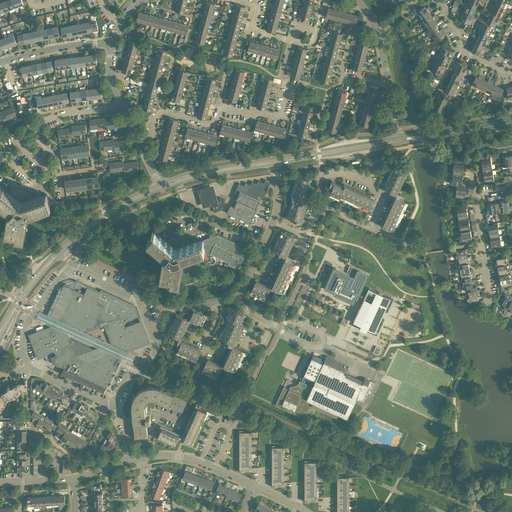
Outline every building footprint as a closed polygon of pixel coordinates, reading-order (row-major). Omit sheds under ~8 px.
[(9,10),(14,8),(10,0),(7,0),(6,1),(9,10)] [(4,11),(9,10),(6,1),(1,3),(4,11)] [(464,2),(463,5),(474,10),(477,5),(468,1),(467,3),(464,2)] [(491,4),(490,7),(501,12),(503,7),(495,3),(494,6),(491,4)] [(472,15),(474,10),(463,5),(462,7),(465,9),(464,11),(472,15)] [(417,11),(420,16),(430,8),(429,6),(426,8),(424,6),(417,11)] [(491,11),(490,13),(499,17),(501,12),(490,7),(488,9),(491,11)] [(432,11),(430,8),(420,16),(423,20),(431,14),(429,12),(432,11)] [(464,11),(462,15),(473,21),(474,18),(471,17),(472,15),(464,11)] [(498,19),(499,17),(490,13),(488,17),(500,23),(501,20),(498,19)] [(423,20),(426,24),(436,17),(435,14),(432,16),(431,14),(423,20)] [(472,23),(473,21),(462,15),(459,20),(468,24),(469,22),(472,23)] [(438,19),(436,17),(426,24),(429,28),(435,24),(437,23),(435,21),(438,19)] [(498,25),(500,23),(488,17),(486,22),(494,26),(495,24),(498,25)] [(478,23),(477,25),(488,31),(491,26),(482,22),(481,24),(478,23)] [(426,33),(427,36),(438,28),(435,24),(429,28),(427,29),(429,31),(426,33)] [(486,35),(488,31),(477,25),(476,28),(479,29),(478,32),(480,33),(480,32),(486,35)] [(439,30),(438,28),(427,36),(429,38),(432,36),(433,38),(443,30),(442,28),(439,30)] [(443,30),(433,38),(435,40),(432,42),(434,44),(444,36),(442,34),(445,33),(443,30)] [(8,34),(8,36),(12,45),(17,43),(13,34),(13,35),(12,32),(8,34)] [(488,36),(486,35),(480,32),(480,33),(478,37),(489,42),(490,40),(487,38),(488,36)] [(12,45),(8,36),(4,38),(7,47),(12,45)] [(478,37),(475,42),(484,46),(485,43),(488,45),(489,42),(478,37)] [(483,48),(484,46),(475,42),(473,46),(485,52),(486,49),(483,48)] [(484,54),(485,52),(473,46),(471,51),(479,55),(481,53),(484,54)] [(442,47),(439,52),(448,56),(449,54),(452,55),(453,52),(442,47)] [(446,60),(448,56),(439,52),(438,54),(435,53),(434,55),(446,60)] [(443,65),(446,60),(434,55),(433,58),(436,59),(435,61),(443,65)] [(443,65),(435,61),(433,66),(444,71),(445,69),(442,67),(443,65)] [(453,66),(464,72),(466,67),(458,63),(457,65),(454,64),(453,66)] [(443,74),(444,71),(433,66),(431,70),(439,74),(440,72),(443,74)] [(462,76),(464,72),(453,66),(451,69),(454,70),(453,72),(462,76)] [(451,77),(462,82),(463,82),(464,80),(461,78),(462,76),(453,72),(451,77)] [(471,84),(476,87),(482,75),(479,74),(478,77),(475,76),(471,84)] [(484,76),(482,75),(476,87),(481,89),(485,80),(483,79),(484,76)] [(463,82),(462,82),(451,77),(449,81),(457,85),(458,83),(461,85),(463,82)] [(485,80),(481,89),(485,91),(491,80),(488,78),(487,81),(485,80)] [(485,91),(490,93),(494,85),(492,84),(493,81),(491,80),(485,91)] [(457,85),(449,81),(447,86),(458,91),(459,89),(456,88),(457,85)] [(493,98),(499,87),(494,85),(490,93),(492,94),(491,97),(493,98)] [(458,91),(447,86),(444,91),(453,95),(454,93),(457,94),(458,91)] [(503,89),(499,87),(493,98),(496,100),(497,97),(500,98),(503,89)] [(437,92),(435,94),(447,99),(449,95),(441,91),(440,93),(437,92)] [(445,104),(447,99),(435,94),(434,97),(437,98),(436,100),(445,104)] [(445,104),(436,100),(435,102),(432,101),(431,103),(443,109),(445,104)] [(431,103),(430,106),(433,107),(432,109),(440,113),(443,109),(431,103)] [(5,109),(9,118),(16,115),(12,107),(5,109)] [(0,114),(2,119),(3,121),(9,118),(5,109),(0,111),(0,114)] [(103,118),(96,119),(97,128),(104,127),(103,120),(104,120),(103,118)] [(117,118),(110,119),(111,128),(118,127),(117,118)] [(90,129),(97,128),(96,119),(89,120),(90,129)] [(104,129),(111,128),(110,119),(104,120),(103,120),(104,127),(104,129)] [(85,124),(78,125),(80,134),(87,133),(85,124)] [(73,135),(80,134),(78,125),(71,126),(71,128),(72,128),(73,135)] [(65,129),(66,138),(73,137),(73,135),(72,128),(71,128),(65,129)] [(58,130),(59,139),(66,138),(65,129),(58,130)] [(107,149),(114,149),(114,148),(113,141),(113,139),(106,140),(107,149)] [(120,140),(121,149),(128,149),(127,139),(120,140)] [(107,149),(106,140),(104,141),(99,141),(100,150),(107,149)] [(114,148),(114,149),(114,150),(121,149),(120,140),(113,141),(114,148)] [(481,165),(491,164),(490,157),(486,158),(486,160),(481,161),(481,165)] [(117,171),(124,170),(123,163),(123,161),(116,162),(117,171)] [(137,161),(130,162),(131,171),(138,170),(137,161)] [(117,171),(116,162),(109,163),(110,172),(117,171)] [(124,170),(124,172),(131,171),(130,162),(123,163),(124,170)] [(393,170),(388,179),(400,185),(404,175),(393,170)] [(297,176),(294,186),(307,189),(309,179),(297,176)] [(239,183),(234,193),(238,194),(236,200),(237,200),(234,206),(230,205),(227,212),(250,223),(256,209),(255,208),(259,200),(257,199),(258,196),(263,198),(270,182),(265,179),(264,183),(259,180),(257,183),(252,181),(250,184),(245,182),(244,185),(239,183)] [(384,189),(395,194),(400,185),(388,179),(384,189)] [(339,199),(340,197),(344,188),(335,184),(335,183),(332,181),(328,189),(331,191),(329,195),(339,199)] [(212,206),(212,205),(218,204),(220,199),(216,185),(200,190),(206,208),(212,206)] [(304,199),(307,189),(294,186),(291,196),(294,197),(294,196),(304,199)] [(340,197),(349,201),(354,190),(345,186),(344,188),(340,197)] [(18,203),(0,187),(0,199),(7,206),(6,212),(9,215),(6,231),(16,233),(15,236),(23,237),(28,213),(28,212),(51,204),(47,195),(22,204),(18,203)] [(363,194),(354,190),(349,201),(358,206),(363,194)] [(373,199),(363,194),(358,206),(368,210),(373,199)] [(397,195),(395,194),(394,197),(395,198),(391,207),(402,212),(407,203),(402,201),(404,198),(397,195)] [(294,196),(294,197),(291,206),(304,210),(306,199),(304,199),(294,196)] [(220,199),(218,204),(212,205),(212,206),(214,212),(221,210),(225,200),(224,201),(220,199)] [(467,203),(456,205),(457,207),(456,207),(457,214),(467,212),(466,209),(468,209),(467,203)] [(304,210),(291,206),(289,216),(293,217),(293,221),(301,223),(302,220),(301,219),(304,210)] [(402,212),(391,207),(387,217),(398,222),(402,212)] [(387,217),(382,226),(394,231),(398,222),(387,217)] [(488,231),(498,229),(497,222),(496,223),(493,223),(493,225),(488,226),(488,231)] [(282,232),(278,241),(289,246),(294,237),(282,232)] [(184,257),(204,249),(202,241),(177,250),(172,249),(153,233),(148,239),(161,250),(160,252),(159,256),(162,259),(164,259),(161,276),(171,278),(170,280),(179,282),(183,258),(184,257)] [(471,239),(471,234),(461,235),(462,242),(462,244),(463,244),(472,243),(472,242),(471,239)] [(212,264),(212,263),(213,263),(214,263),(214,262),(215,262),(215,261),(215,260),(215,259),(209,256),(212,249),(209,248),(213,239),(219,241),(221,238),(222,238),(218,235),(202,241),(204,249),(204,250),(204,251),(208,261),(208,262),(209,262),(209,263),(210,263),(211,264),(212,264)] [(237,245),(236,245),(222,238),(221,238),(219,241),(213,239),(209,248),(212,249),(209,256),(215,259),(215,258),(215,257),(214,257),(213,256),(213,255),(229,262),(228,264),(235,267),(237,262),(240,263),(245,254),(241,253),(243,249),(237,246),(237,245)] [(289,246),(278,241),(274,251),(285,256),(289,246)] [(455,255),(456,262),(471,259),(470,256),(467,256),(466,253),(466,250),(460,251),(454,252),(455,255)] [(494,266),(497,266),(509,264),(508,257),(507,253),(501,255),(502,258),(496,259),(497,262),(493,263),(494,266)] [(285,260),(280,269),(292,274),(296,265),(292,263),(293,260),(285,256),(283,259),(285,260)] [(472,263),(471,259),(456,262),(457,268),(469,266),(468,263),(472,263)] [(510,270),(509,264),(497,266),(498,269),(495,269),(495,273),(510,270)] [(354,304),(355,300),(357,297),(358,297),(360,294),(369,274),(351,266),(349,271),(348,273),(336,268),(335,268),(333,268),(333,269),(324,288),(330,291),(333,292),(333,293),(333,294),(334,294),(334,295),(335,295),(354,304)] [(457,268),(458,275),(473,272),(473,269),(469,270),(469,266),(457,268)] [(287,284),(292,274),(280,269),(276,278),(287,284)] [(511,277),(510,270),(495,273),(496,276),(499,276),(500,279),(511,277)] [(474,276),(473,272),(458,275),(459,282),(471,280),(470,277),(474,276)] [(497,283),(497,284),(498,286),(511,283),(511,280),(511,277),(500,279),(500,282),(497,283)] [(283,293),(287,284),(276,278),(272,288),(283,293)] [(471,280),(459,282),(461,289),(465,288),(472,286),(472,283),(475,283),(474,279),(471,280)] [(63,284),(50,314),(57,318),(69,323),(84,330),(106,322),(107,325),(113,343),(124,348),(127,349),(148,342),(140,321),(135,323),(125,327),(124,324),(123,322),(122,319),(127,318),(128,320),(133,318),(138,316),(135,307),(76,280),(63,284)] [(250,293),(255,295),(260,284),(255,282),(250,293)] [(270,288),(260,284),(255,295),(264,300),(270,288)] [(476,286),(472,286),(465,288),(466,294),(481,292),(480,288),(477,289),(476,286)] [(364,296),(360,294),(358,297),(357,297),(355,300),(361,303),(353,322),(360,325),(359,328),(366,332),(367,328),(375,332),(391,298),(368,288),(364,296)] [(481,295),(481,292),(466,294),(467,301),(466,301),(467,305),(478,303),(478,299),(478,296),(481,295)] [(508,307),(511,297),(511,296),(507,294),(507,293),(504,292),(501,297),(504,299),(502,304),(505,306),(503,309),(507,310),(508,307)] [(227,319),(229,319),(239,324),(239,323),(243,314),(232,309),(227,319)] [(194,310),(190,320),(201,325),(206,316),(194,310)] [(173,324),(184,329),(189,319),(177,314),(173,324)] [(343,317),(340,323),(345,326),(348,320),(343,317)] [(241,324),(239,323),(239,324),(229,319),(225,328),(237,334),(241,324)] [(180,339),(184,329),(173,324),(168,333),(179,338),(180,339)] [(52,328),(31,335),(39,356),(44,354),(54,351),(56,355),(51,357),(53,364),(60,367),(61,367),(59,372),(103,393),(105,388),(119,359),(109,354),(99,349),(93,352),(68,340),(66,334),(52,328)] [(225,340),(224,343),(232,347),(234,343),(233,343),(237,334),(225,328),(221,338),(225,340)] [(176,352),(186,357),(191,345),(182,341),(183,340),(180,339),(179,338),(176,346),(179,348),(176,352)] [(191,345),(186,357),(196,361),(201,350),(191,345)] [(381,349),(376,346),(373,352),(378,355),(381,349)] [(244,352),(232,347),(228,356),(239,362),(244,352)] [(275,405),(280,408),(299,416),(299,414),(305,412),(307,413),(311,404),(312,405),(311,406),(336,417),(338,413),(347,417),(355,400),(363,404),(371,386),(372,387),(375,382),(365,378),(363,382),(345,374),(349,366),(338,361),(326,356),(324,360),(313,355),(299,385),(296,383),(296,385),(292,386),(290,386),(289,390),(283,387),(275,405)] [(235,371),(239,362),(228,356),(223,366),(235,371)] [(202,371),(207,373),(212,362),(207,360),(202,371)] [(212,362),(207,373),(216,378),(221,366),(212,362)] [(0,417),(3,418),(3,414),(2,414),(2,411),(4,407),(5,408),(8,403),(7,402),(8,399),(12,398),(12,399),(18,395),(17,394),(20,393),(23,393),(23,394),(27,394),(27,380),(26,380),(26,379),(25,379),(25,380),(25,383),(21,383),(14,385),(11,387),(9,384),(8,384),(7,384),(7,385),(9,388),(5,391),(5,390),(0,394),(0,417)] [(41,393),(46,384),(45,383),(44,384),(41,382),(39,385),(37,383),(34,388),(41,393)] [(50,386),(46,384),(41,393),(46,395),(52,385),(51,384),(50,386)] [(52,385),(46,395),(51,398),(56,389),(52,387),(53,386),(52,385)] [(149,386),(147,386),(146,387),(144,387),(142,388),(141,389),(139,390),(138,391),(137,392),(136,394),(135,395),(134,397),(133,398),(132,400),(132,401),(132,403),(131,405),(131,407),(131,408),(133,423),(134,437),(146,436),(146,434),(147,434),(146,422),(150,421),(150,414),(147,414),(146,405),(147,402),(150,400),(153,400),(181,412),(187,399),(161,387),(159,387),(157,386),(155,386),(153,385),(151,385),(149,386)] [(59,391),(56,389),(51,398),(55,401),(61,390),(60,390),(59,391)] [(61,390),(55,401),(60,403),(65,394),(62,392),(62,391),(61,390)] [(66,395),(65,394),(60,403),(67,408),(70,402),(68,401),(69,398),(65,396),(66,395)] [(69,408),(76,413),(81,404),(80,403),(79,404),(76,402),(74,405),(72,403),(69,408)] [(85,406),(81,404),(76,413),(81,415),(87,405),(86,404),(85,406)] [(81,415),(85,418),(91,409),(87,407),(88,406),(87,405),(81,415)] [(197,407),(195,411),(205,415),(206,411),(197,407)] [(94,411),(91,409),(85,418),(90,421),(95,412),(96,410),(95,410),(94,411)] [(35,423),(36,424),(41,415),(34,410),(31,416),(33,417),(32,420),(35,422),(35,423)] [(203,419),(205,415),(195,411),(193,415),(203,419)] [(96,412),(95,412),(90,421),(97,425),(100,420),(98,418),(99,416),(96,414),(96,412)] [(46,417),(41,415),(36,424),(39,426),(39,427),(40,428),(46,417)] [(193,415),(191,419),(201,424),(203,419),(193,415)] [(42,427),(45,429),(50,420),(46,417),(40,428),(41,428),(42,427)] [(199,428),(201,424),(191,419),(189,423),(199,428)] [(58,424),(50,420),(45,429),(46,430),(47,428),(51,431),(52,428),(55,429),(58,424)] [(16,421),(16,429),(27,429),(27,428),(25,428),(25,424),(22,424),(22,421),(16,421)] [(60,438),(61,438),(66,429),(67,429),(68,427),(61,422),(56,430),(59,432),(57,434),(61,436),(60,438)] [(189,423),(187,427),(197,432),(199,428),(189,423)] [(195,436),(197,432),(187,427),(186,432),(195,436)] [(158,438),(162,439),(166,430),(162,428),(158,438)] [(71,432),(67,429),(66,429),(61,438),(65,440),(64,442),(65,442),(71,432)] [(109,430),(105,437),(114,442),(115,441),(113,440),(116,437),(113,435),(115,433),(109,430)] [(162,439),(166,441),(170,432),(166,430),(162,439)] [(239,438),(239,439),(251,439),(251,432),(241,432),(241,431),(239,431),(239,433),(241,433),(241,438),(239,438)] [(76,435),(71,432),(65,442),(66,443),(67,442),(71,444),(76,435)] [(175,434),(170,432),(166,441),(170,443),(175,434)] [(186,432),(184,436),(193,440),(195,436),(186,432)] [(191,444),(193,440),(184,436),(183,437),(175,434),(170,443),(175,445),(178,438),(191,444)] [(75,446),(80,437),(76,435),(71,444),(74,446),(73,447),(75,448),(75,446)] [(88,442),(80,437),(75,446),(76,447),(77,446),(81,448),(82,445),(85,447),(88,442)] [(115,443),(114,442),(105,437),(102,442),(111,447),(113,443),(115,444),(115,443)] [(22,449),(22,446),(25,446),(25,442),(27,442),(27,440),(16,440),(16,449),(22,449)] [(111,448),(111,447),(102,442),(98,449),(103,452),(105,450),(107,451),(109,447),(111,448)] [(271,453),(271,454),(284,454),(284,446),(274,446),(271,446),(271,449),(273,449),(273,453),(271,453)] [(16,450),(16,459),(27,459),(27,457),(25,457),(25,453),(22,453),(22,450),(16,450)] [(251,467),(251,461),(239,460),(239,462),(241,462),(241,467),(240,467),(240,472),(253,472),(253,467),(251,467)] [(304,468),(304,469),(317,469),(317,462),(306,462),(306,461),(304,461),(304,464),(306,464),(306,468),(304,468)] [(27,465),(27,464),(16,464),(16,473),(22,473),(22,470),(25,470),(25,465),(27,465)] [(157,473),(168,477),(170,471),(160,468),(159,471),(158,471),(157,473)] [(188,481),(191,473),(185,471),(182,479),(188,481)] [(166,483),(168,477),(157,473),(156,475),(157,476),(156,479),(166,483)] [(197,475),(191,473),(188,481),(194,483),(197,475)] [(194,483),(200,485),(203,477),(197,475),(194,483)] [(284,482),(284,476),(271,476),(271,477),(273,477),(273,482),(272,482),(272,487),(286,487),(286,482),(284,482)] [(336,483),(336,485),(349,485),(349,477),(339,477),(339,476),(336,476),(336,479),(339,479),(339,483),(336,483)] [(208,480),(203,477),(200,485),(206,487),(208,480)] [(163,488),(166,483),(156,479),(155,483),(154,482),(153,484),(163,488)] [(212,489),(213,486),(214,482),(208,480),(206,487),(212,489)] [(161,494),(163,488),(153,484),(152,487),(153,487),(152,490),(161,494)] [(220,496),(221,493),(225,486),(219,484),(217,488),(213,486),(212,489),(211,492),(220,496)] [(230,489),(225,486),(221,493),(227,496),(230,489)] [(230,489),(227,496),(233,498),(236,491),(230,489)] [(159,500),(161,494),(152,490),(151,494),(149,493),(149,496),(159,500)] [(242,494),(236,491),(233,498),(238,501),(242,494)] [(316,497),(316,491),(304,491),(304,492),(306,492),(306,497),(305,497),(305,502),(318,502),(318,497),(316,497)] [(260,511),(265,505),(259,502),(255,509),(260,511)]
